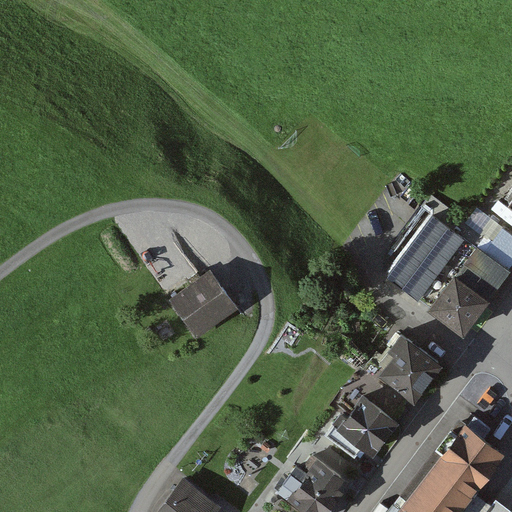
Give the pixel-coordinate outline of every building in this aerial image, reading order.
[(418,301),(464,239),(438,220),(434,217),(432,215),(386,276),(403,289),(408,293),(418,301)] [(454,274),(427,311),(463,337),(491,301),(490,300),(511,271),(478,246),(456,275),(454,274)] [(236,310),(210,274),(170,303),(197,339),(236,310)] [(441,368),(403,339),(376,374),(414,403),(441,368)] [(398,423),(361,396),(335,431),(371,458),(398,423)] [(459,511),(504,454),(465,424),(398,511),(459,511)] [(326,511),(347,485),(315,461),(286,500),(301,511),(326,511)] [(210,511),(215,507),(186,484),(164,511),(210,511)]
